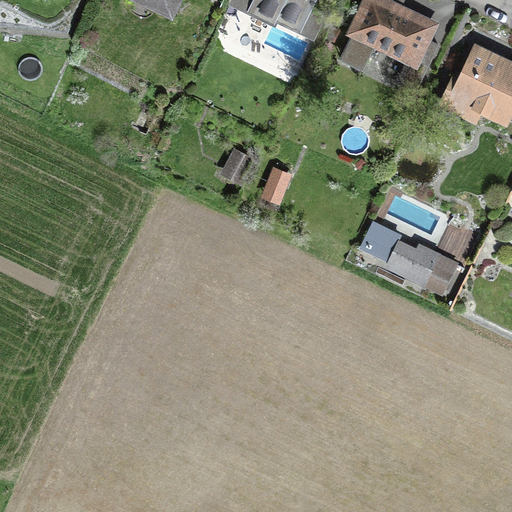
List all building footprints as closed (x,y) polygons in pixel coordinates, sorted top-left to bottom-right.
[(147,0),(168,10),(172,0),(147,0)] [(256,0),(249,16),(271,27),(274,21),(297,32),(313,0),(256,0)] [(362,0),(344,37),(414,71),(436,26),(381,0),(362,0)] [(503,123),(511,104),(511,68),(475,51),(447,109),(472,121),(477,110),(503,123)] [(233,156),(219,178),(233,186),(246,164),(233,156)] [(261,195),(281,203),(294,172),(274,164),(261,195)] [(387,266),(441,292),(455,264),(420,247),(417,255),(397,246),(387,266)]
